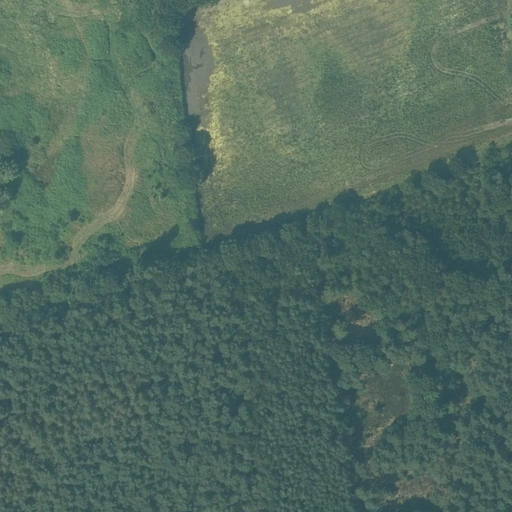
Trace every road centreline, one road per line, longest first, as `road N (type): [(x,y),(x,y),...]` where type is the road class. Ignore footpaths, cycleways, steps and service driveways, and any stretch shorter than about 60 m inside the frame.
road 1 (track): [(305,230),(354,511)]
road 2 (track): [(511,135),(306,210),(305,230)]
